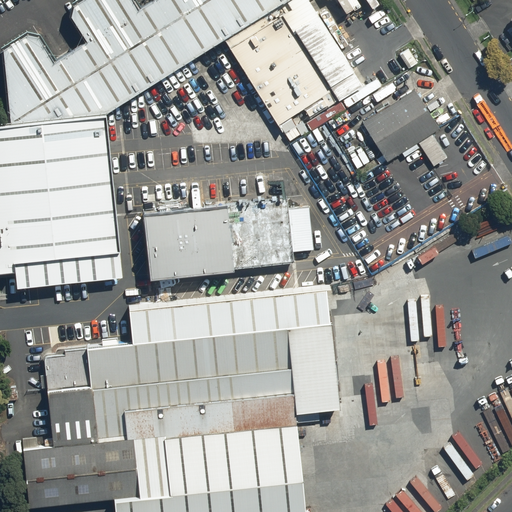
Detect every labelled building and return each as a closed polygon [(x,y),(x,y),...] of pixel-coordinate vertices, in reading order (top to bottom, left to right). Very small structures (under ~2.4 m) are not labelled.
[(0,44),(0,60),(5,120),(104,110),(279,0),(145,0),(136,6),(132,0),(69,0),(67,12),(83,39),(53,58),(35,33),(22,31),(0,44)] [(308,0),(283,0),(222,40),(276,125),(356,74),(308,0)] [(372,0),(358,0),(364,9),(374,2),(372,0)] [(437,129),(411,88),(360,121),(386,161),(437,129)] [(5,120),(0,120),(0,265),(13,264),(14,282),(120,271),(104,110),(5,120)] [(284,197),(140,211),(146,273),(290,260),(284,197)] [(295,409),(336,405),(324,287),(129,306),(133,339),(84,344),(84,347),(62,350),(62,354),(43,356),(52,444),(131,436),(291,420),(296,420),(295,409)] [(300,511),(291,420),(131,436),(137,492),(103,496),(104,511),(300,511)] [(131,436),(52,444),(21,446),(26,503),(103,496),(137,492),(131,436)]
